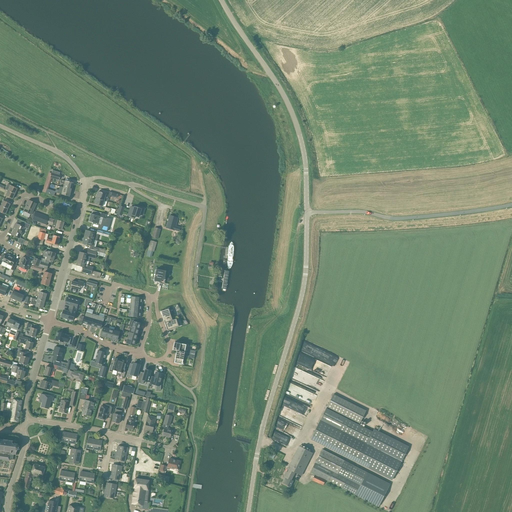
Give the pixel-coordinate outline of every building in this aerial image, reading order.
[(60,176),(59,175),(60,173),(52,171),(50,178),(59,180),(60,176)] [(65,184),(64,188),(71,190),(73,183),(65,181),(61,180),(61,183),(65,184)] [(5,190),(8,191),(15,194),(17,189),(8,184),(5,190)] [(71,190),(64,188),(63,192),(58,190),(59,190),(56,189),(55,192),(47,189),(45,193),(54,196),(55,193),(58,193),(62,194),(62,195),(69,197),(71,190)] [(15,194),(8,191),(5,196),(12,199),(15,194)] [(96,198),(107,201),(108,201),(109,196),(117,198),(118,194),(110,192),(109,195),(106,194),(98,192),(96,198)] [(105,207),(107,201),(96,198),(94,204),(105,207)] [(36,204),(28,200),(23,211),(31,215),(36,204)] [(1,206),(8,209),(10,204),(3,201),(1,206)] [(145,209),(138,206),(137,209),(131,207),(128,216),(134,218),(135,216),(138,217),(139,214),(143,215),(145,209)] [(49,217),(35,212),(32,220),(46,225),(47,223),(53,224),(53,223),(56,224),(55,228),(62,230),(64,222),(58,220),(58,221),(49,218),(49,217)] [(91,214),(89,222),(93,223),(92,227),(107,231),(110,219),(105,218),(106,214),(104,214),(99,212),(98,216),(93,214),(91,214)] [(178,218),(170,216),(166,228),(174,230),(179,231),(180,228),(175,227),(178,218)] [(14,230),(12,235),(19,238),(21,234),(24,228),(28,229),(30,225),(23,222),(21,226),(20,225),(16,223),(14,227),(13,230),(14,230)] [(160,229),(155,228),(152,237),(157,239),(160,229)] [(46,230),(40,229),(36,244),(42,245),(46,230)] [(96,240),(97,241),(99,234),(86,231),(84,237),(93,240),(96,240)] [(60,237),(53,236),(52,240),(47,239),(46,242),(57,245),(60,237)] [(96,240),(93,240),(84,237),(84,238),(83,238),(83,241),(82,243),(82,244),(92,246),(91,250),(103,253),(106,254),(107,251),(94,247),(95,243),(96,240)] [(157,242),(150,241),(146,256),(151,258),(153,252),(154,252),(157,242)] [(106,254),(91,250),(89,249),(89,250),(87,249),(86,254),(80,252),(78,259),(84,261),(85,256),(95,259),(96,255),(105,257),(106,254)] [(39,267),(42,268),(47,269),(48,265),(48,264),(49,261),(53,262),(55,253),(49,251),(48,252),(45,251),(44,256),(47,257),(46,260),(45,259),(44,263),(42,263),(40,262),(40,263),(39,267)] [(0,259),(0,260),(2,262),(1,265),(6,267),(11,256),(10,256),(10,255),(8,254),(7,255),(6,254),(4,257),(2,256),(0,259)] [(6,267),(13,271),(17,263),(14,262),(16,259),(14,258),(14,257),(12,256),(11,257),(11,256),(6,267)] [(33,261),(23,257),(22,258),(21,258),(20,261),(21,261),(19,267),(27,270),(30,263),(39,267),(41,260),(35,258),(33,261)] [(83,264),(84,261),(78,259),(76,265),(83,267),(81,272),(91,275),(100,277),(101,273),(92,271),(93,268),(87,266),(88,265),(83,264)] [(154,281),(163,283),(166,271),(156,269),(154,281)] [(52,274),(44,272),(43,275),(40,274),(39,277),(37,276),(50,280),(52,274)] [(50,280),(43,278),(41,284),(48,286),(50,280)] [(87,280),(86,284),(93,286),(91,291),(95,292),(96,287),(97,283),(87,280)] [(83,282),(78,281),(78,283),(72,281),(71,285),(72,285),(70,291),(79,293),(80,287),(82,288),(83,282)] [(37,288),(36,291),(40,292),(38,299),(44,301),(46,294),(41,293),(42,289),(43,290),(37,288)] [(15,300),(19,291),(14,289),(10,298),(15,300)] [(19,291),(15,300),(21,303),(24,296),(18,294),(20,291),(19,291)] [(32,298),(31,301),(37,303),(36,307),(42,308),(44,301),(38,299),(32,298)] [(76,311),(79,301),(67,298),(67,299),(66,298),(65,301),(66,301),(65,304),(70,306),(69,309),(76,311)] [(142,304),(130,303),(129,310),(141,311),(142,304)] [(73,321),(76,311),(69,309),(68,312),(63,310),(62,313),(61,313),(61,316),(62,316),(61,317),(66,319),(66,320),(70,321),(70,320),(73,321)] [(161,311),(164,323),(172,320),(168,309),(161,311)] [(86,312),(83,323),(89,325),(92,314),(86,312)] [(92,314),(89,325),(95,327),(98,316),(92,314)] [(98,316),(95,327),(101,329),(104,317),(98,316)] [(6,329),(10,331),(14,321),(13,321),(14,320),(9,318),(9,319),(6,326),(5,328),(2,327),(0,331),(0,332),(4,335),(6,329)] [(131,320),(129,326),(139,329),(141,324),(140,324),(142,320),(138,319),(137,322),(134,322),(135,320),(132,320),(131,320)] [(164,323),(167,330),(178,327),(176,319),(172,320),(164,323)] [(13,339),(17,341),(20,334),(15,332),(16,330),(17,330),(20,323),(19,323),(20,322),(16,320),(15,321),(14,321),(10,331),(9,334),(14,336),(13,339)] [(32,326),(27,324),(25,330),(30,331),(29,336),(35,337),(37,330),(31,329),(32,326)] [(58,332),(55,340),(59,341),(58,341),(59,341),(60,341),(59,344),(65,346),(66,343),(69,344),(69,343),(70,340),(68,339),(69,336),(65,335),(65,334),(58,332)] [(18,342),(22,344),(26,345),(25,349),(31,350),(33,343),(27,341),(28,338),(19,336),(18,342)] [(174,342),(172,350),(176,351),(184,353),(186,345),(174,342)] [(301,352),(332,365),(336,355),(305,342),(301,352)] [(87,356),(91,345),(84,343),(83,344),(83,346),(82,346),(81,346),(78,345),(77,345),(75,352),(79,353),(79,354),(87,356)] [(62,362),(61,362),(64,349),(55,347),(53,354),(54,355),(52,360),(55,361),(54,365),(53,365),(61,367),(62,362)] [(27,354),(26,353),(24,353),(16,351),(16,350),(15,354),(17,354),(16,356),(21,357),(19,363),(27,365),(29,358),(26,357),(27,354)] [(98,351),(95,362),(102,364),(106,353),(98,351)] [(176,351),(175,359),(174,363),(182,364),(184,353),(176,351)] [(113,365),(111,364),(109,371),(113,372),(113,370),(117,371),(121,360),(120,360),(120,359),(119,359),(117,358),(117,359),(115,358),(113,365)] [(121,360),(117,371),(121,372),(121,376),(124,377),(126,369),(124,368),(126,361),(125,361),(126,360),(123,360),(122,360),(121,360)] [(132,369),(129,369),(126,377),(131,378),(132,375),(137,377),(140,365),(133,363),(132,369)] [(20,367),(13,365),(11,372),(17,373),(16,377),(23,379),(25,372),(19,370),(20,367)] [(55,369),(46,366),(44,375),(50,377),(52,372),(54,372),(55,369)] [(98,376),(105,377),(107,368),(101,366),(98,376)] [(308,417),(324,380),(294,367),(290,377),(291,377),(285,392),(290,395),(289,397),(285,395),(281,404),(294,410),(290,419),(296,422),(300,424),(303,418),(299,416),(300,413),(308,417)] [(69,370),(67,376),(73,378),(74,377),(75,377),(82,379),(83,375),(77,373),(69,370)] [(140,373),(137,382),(143,384),(144,381),(148,382),(151,371),(145,370),(144,374),(140,373)] [(149,384),(150,383),(161,386),(161,379),(160,379),(162,374),(155,372),(154,377),(152,377),(152,376),(151,376),(149,384)] [(59,382),(52,380),(51,383),(42,380),(41,383),(40,383),(40,386),(40,387),(49,390),(51,385),(58,387),(58,386),(59,382)] [(88,390),(81,388),(79,398),(85,400),(82,414),(90,416),(91,410),(93,410),(94,405),(95,402),(94,401),(90,400),(89,401),(85,400),(88,390)] [(78,392),(73,391),(72,396),(71,402),(62,400),(59,412),(67,414),(69,405),(75,407),(77,397),(78,392)] [(123,391),(121,396),(125,397),(122,408),(126,409),(129,399),(131,394),(123,391)] [(41,394),(40,399),(43,400),(41,406),(41,407),(48,409),(50,401),(52,402),(53,398),(53,397),(52,397),(41,394)] [(366,411),(333,394),(327,407),(359,423),(366,411)] [(22,401),(12,399),(10,410),(6,409),(6,404),(1,403),(0,411),(10,412),(9,421),(18,422),(20,413),(22,401)] [(105,407),(101,406),(98,418),(105,420),(107,413),(109,413),(108,414),(112,415),(114,407),(106,404),(105,407)] [(122,411),(115,409),(114,414),(113,414),(112,417),(113,418),(112,422),(119,423),(121,415),(122,411)] [(372,432),(326,409),(311,439),(392,480),(408,447),(374,429),(372,432)] [(172,416),(166,415),(163,427),(164,428),(162,435),(170,438),(172,429),(168,428),(169,425),(169,426),(172,416)] [(155,418),(148,416),(147,421),(144,431),(152,433),(153,427),(155,428),(156,424),(154,424),(154,423),(155,418)] [(136,418),(129,417),(128,420),(127,419),(125,428),(133,430),(134,426),(135,426),(136,423),(135,423),(135,422),(136,422),(136,420),(135,420),(136,418)] [(77,435),(70,433),(68,443),(75,444),(77,435)] [(0,459),(1,459),(4,460),(5,460),(9,460),(9,461),(10,461),(10,460),(10,459),(12,459),(12,460),(13,460),(13,454),(16,455),(16,452),(17,451),(17,450),(18,449),(20,450),(20,449),(19,449),(19,447),(20,446),(19,446),(17,444),(18,443),(17,443),(17,444),(12,443),(12,441),(13,441),(13,440),(12,441),(8,440),(8,439),(7,439),(7,440),(4,439),(3,438),(3,440),(0,439),(0,459)] [(86,448),(93,449),(95,440),(88,438),(86,448)] [(95,440),(93,449),(100,450),(102,441),(95,440)] [(118,446),(117,453),(126,455),(127,448),(118,446)] [(285,478),(283,483),(289,487),(292,481),(291,480),(294,472),(301,476),(312,453),(299,447),(283,477),(285,478)] [(71,449),(70,456),(79,457),(81,451),(71,449)] [(322,450),(309,474),(314,476),(312,480),(323,485),(326,480),(342,488),(378,507),(390,484),(353,466),(322,450)] [(126,455),(117,453),(115,460),(125,461),(126,455)] [(79,457),(70,456),(69,462),(78,464),(79,457)] [(175,461),(169,460),(167,468),(174,470),(174,469),(178,470),(180,461),(175,460),(176,460),(175,461)] [(27,471),(22,488),(28,489),(29,485),(32,475),(41,478),(44,472),(45,467),(34,464),(31,473),(27,471)] [(111,471),(120,473),(122,466),(112,465),(111,471)] [(66,482),(68,472),(61,471),(59,480),(66,482)] [(119,480),(120,473),(111,471),(110,478),(119,480)] [(74,473),(68,472),(66,482),(73,483),(74,473)] [(86,482),(88,473),(81,472),(79,481),(86,482)] [(88,473),(86,482),(93,483),(94,474),(88,473)] [(149,481),(135,479),(133,488),(134,488),(132,504),(140,505),(139,509),(145,510),(147,502),(143,501),(145,490),(148,490),(149,481)] [(106,490),(115,491),(116,485),(107,483),(106,490)] [(62,488),(52,486),(50,492),(60,495),(62,488)] [(114,498),(115,491),(106,490),(104,496),(114,498)] [(56,511),(58,502),(49,501),(50,500),(49,500),(46,511),(56,511)]
